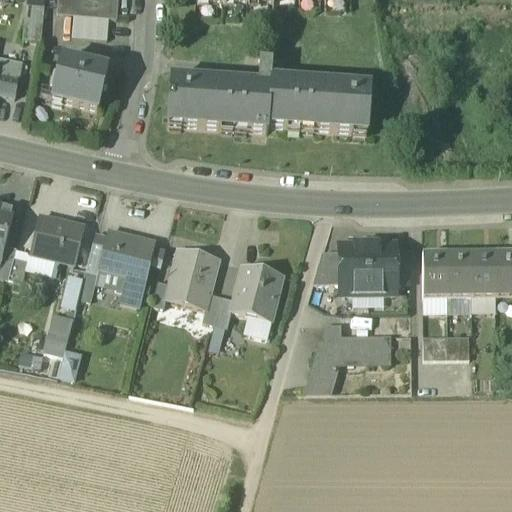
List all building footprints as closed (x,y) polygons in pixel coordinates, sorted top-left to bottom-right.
[(57,0),(56,20),(67,21),(69,0),(57,0)] [(69,0),(67,21),(71,21),(108,24),(117,25),(119,1),(109,0),(69,0)] [(22,46),(40,48),(44,6),(26,4),(22,46)] [(106,44),(108,24),(71,21),(69,41),(106,44)] [(51,106),(98,117),(107,77),(60,66),(51,106)] [(17,71),(0,67),(0,82),(14,85),(17,71)] [(266,134),(364,141),(368,93),(334,91),(333,97),(269,92),(269,86),(270,70),(258,69),(257,91),(256,97),(203,93),(204,87),(169,85),(166,133),(265,141),(266,134)] [(0,102),(13,105),(17,86),(14,85),(0,82),(0,102)] [(334,91),(269,86),(269,92),(333,97),(334,91)] [(256,97),(257,91),(204,87),(203,93),(256,97)] [(0,267),(4,252),(13,215),(0,211),(0,267)] [(57,266),(75,270),(84,232),(55,225),(55,226),(38,222),(29,260),(29,262),(57,268),(57,266)] [(107,238),(105,243),(133,250),(135,245),(107,238)] [(94,240),(84,279),(95,282),(96,277),(105,243),(94,240)] [(105,243),(96,277),(125,284),(121,299),(140,304),(148,272),(153,254),(154,250),(135,245),(133,250),(105,243)] [(395,250),(367,251),(367,301),(383,300),(395,300),(395,290),(395,258),(395,250)] [(352,301),(367,301),(367,251),(339,251),(339,259),(339,290),(339,301),(352,301)] [(0,283),(8,286),(13,263),(15,256),(15,255),(4,252),(0,267),(0,283)] [(164,257),(153,254),(148,272),(160,275),(164,257)] [(53,284),(57,268),(29,262),(29,260),(15,256),(13,263),(15,263),(27,266),(24,277),(53,284)] [(205,317),(206,317),(210,301),(219,266),(177,256),(168,291),(164,306),(165,306),(205,317)] [(395,258),(395,290),(410,290),(409,258),(395,258)] [(312,290),(313,291),(339,290),(339,259),(322,259),(312,290)] [(511,259),(494,260),(494,304),(511,303),(511,259)] [(422,304),(446,304),(446,260),(421,260),(422,304)] [(470,260),(446,260),(446,304),(470,304),(470,260)] [(494,260),(470,260),(470,304),(494,304),(494,260)] [(10,286),(21,289),(24,277),(27,266),(15,263),(10,286)] [(247,322),(270,328),(282,283),(240,272),(232,307),(229,318),(230,318),(247,322)] [(94,292),(121,299),(125,284),(96,277),(95,282),(93,292),(94,292)] [(77,306),(89,310),(94,292),(93,292),(95,282),(84,279),(77,306)] [(150,312),(163,315),(165,306),(164,306),(168,291),(156,288),(150,312)] [(140,304),(121,299),(118,310),(137,314),(140,304)] [(367,301),(367,313),(383,313),(383,300),(367,301)] [(202,328),(214,331),(221,304),(210,301),(206,317),(205,317),(202,328)] [(367,313),(367,301),(352,301),(352,313),(367,313)] [(232,307),(221,304),(214,331),(224,334),(226,334),(230,318),(229,318),(232,307)] [(446,320),(446,304),(422,304),(422,321),(446,320)] [(446,304),(446,320),(470,320),(470,304),(446,304)] [(470,304),(470,320),(494,320),(494,304),(470,304)] [(41,359),(62,365),(64,357),(72,326),(51,320),(41,359)] [(266,345),(270,328),(247,322),(242,340),(266,345)] [(218,360),(224,334),(214,331),(207,357),(218,360)] [(312,372),(336,379),(339,367),(367,366),(367,372),(388,371),(388,345),(340,346),(340,334),(323,334),(324,351),(321,359),(316,359),(312,372)] [(422,367),(435,367),(435,343),(422,343),(422,367)] [(435,367),(447,367),(447,343),(435,343),(435,367)] [(447,367),(459,367),(459,343),(447,343),(447,367)] [(471,343),(459,343),(459,367),(471,367),(471,343)] [(64,357),(62,365),(61,369),(57,384),(74,388),(81,361),(64,357)] [(48,382),(57,384),(61,369),(52,366),(48,382)] [(304,400),(329,400),(336,379),(312,372),(304,400)]
